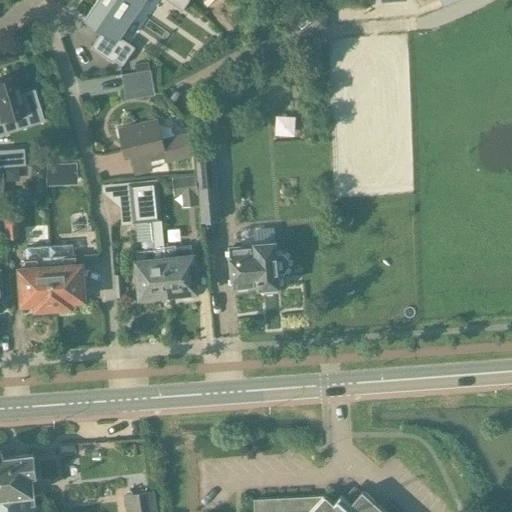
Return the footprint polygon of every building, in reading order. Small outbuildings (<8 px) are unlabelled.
[(99,0),(103,2),(90,22),(102,30),(91,48),(113,63),(115,60),(122,65),(134,46),(118,36),(136,9),(141,0),(167,0),(169,1),(169,0),(97,0),(96,2),(97,3),(99,0)] [(151,69),(122,74),(125,91),(153,86),(151,69)] [(0,133),(17,129),(14,117),(39,110),(33,90),(19,94),(18,95),(13,76),(0,79),(0,133)] [(132,156),(136,175),(153,171),(150,161),(164,157),(165,162),(192,155),(187,134),(163,140),(159,120),(124,129),(123,127),(118,128),(120,137),(122,137),(127,157),(132,156)] [(0,166),(23,165),(22,149),(0,150),(0,166)] [(212,156),(196,157),(199,189),(202,223),(221,221),(218,187),(215,187),(212,156)] [(45,164),(46,185),(57,184),(57,180),(77,179),(76,163),(45,164)] [(157,179),(129,182),(134,223),(149,222),(151,222),(162,221),(161,218),(160,204),(157,179)] [(81,222),(80,196),(59,197),(61,223),(81,222)] [(21,237),(20,215),(5,216),(6,238),(21,237)] [(152,250),(137,251),(138,261),(141,297),(144,297),(145,300),(156,299),(156,295),(169,294),(166,258),(165,249),(164,249),(163,236),(162,221),(151,222),(149,222),(152,250)] [(286,273),(290,267),(289,260),(284,254),(277,255),(276,241),(256,243),(256,245),(230,248),(234,288),(259,285),(260,289),(262,288),(266,292),(276,291),(278,288),(278,287),(281,287),(279,273),(286,273)] [(73,243),(50,245),(54,307),(72,306),(71,300),(85,299),(82,265),(77,265),(77,256),(74,257),(73,243)] [(54,307),(50,245),(25,247),(26,260),(26,269),(21,269),(23,303),(37,302),(37,309),(54,307)] [(177,247),(165,249),(166,258),(169,294),(183,293),(183,296),(194,295),(194,292),(197,291),(194,255),(193,255),(192,246),(177,247)] [(32,475),(37,474),(34,453),(3,457),(2,450),(0,450),(0,496),(34,493),(32,475)] [(387,511),(363,489),(350,504),(342,496),(335,503),(327,496),(254,499),(254,511),(387,511)] [(124,494),(126,511),(156,511),(153,490),(124,494)] [(0,511),(36,511),(34,493),(0,496),(0,511)]
